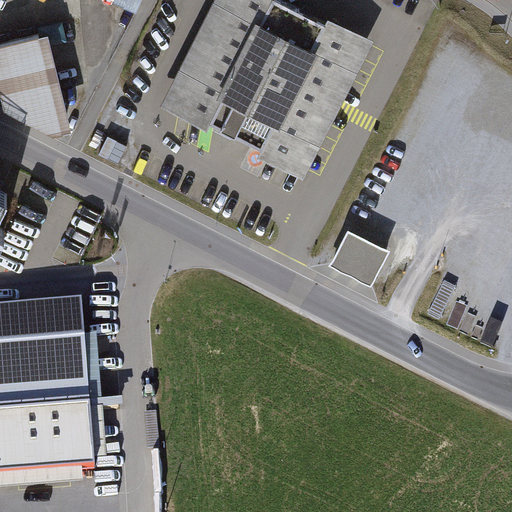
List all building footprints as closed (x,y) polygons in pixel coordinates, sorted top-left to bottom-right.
[(113,0),(138,11),(143,0),(113,0)] [(213,0),(160,105),(206,128),(207,125),(258,150),(255,155),(303,179),(373,41),(326,17),(323,23),(277,0),(213,0)] [(65,124),(40,28),(0,38),(0,105),(47,129),(65,124)] [(390,247),(349,226),(332,261),(372,282),(390,247)] [(83,304),(0,310),(0,416),(91,409),(83,304)] [(91,409),(0,416),(0,482),(97,475),(91,409)]
